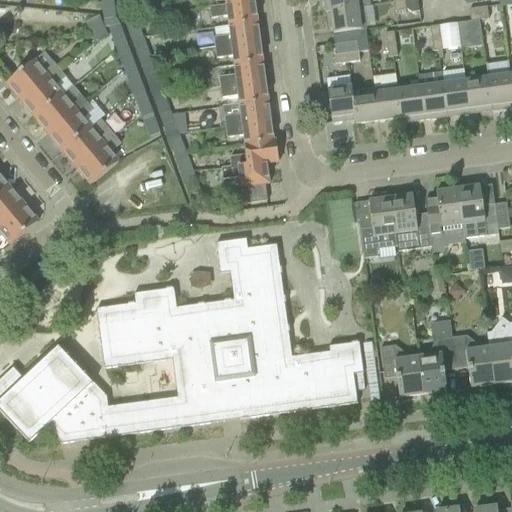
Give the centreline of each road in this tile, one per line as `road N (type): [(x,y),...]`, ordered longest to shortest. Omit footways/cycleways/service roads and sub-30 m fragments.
road 1 (tertiary): [(253,480),(511,443)]
road 2 (residential): [(311,175),(511,153)]
road 3 (residential): [(0,130),(61,205),(63,221),(0,276)]
road 4 (residential): [(311,175),(299,149),(281,0)]
road 5 (tertiary): [(253,480),(76,495)]
road 6 (tertiary): [(121,511),(253,480)]
